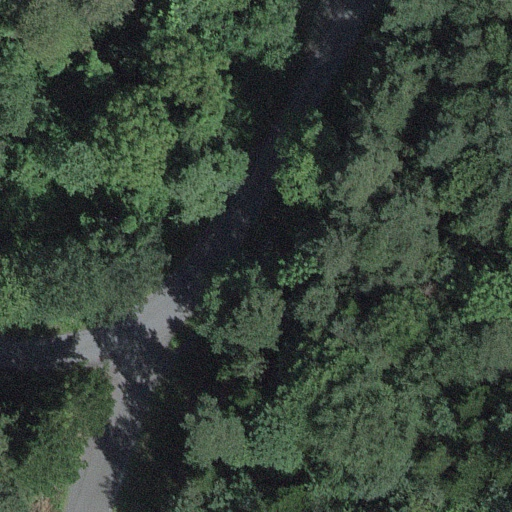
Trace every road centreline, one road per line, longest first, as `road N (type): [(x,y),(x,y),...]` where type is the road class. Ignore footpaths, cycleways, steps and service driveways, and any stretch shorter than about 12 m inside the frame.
road 1 (track): [(313,0),(279,103),(144,348),(96,511)]
road 2 (track): [(0,353),(144,348)]
